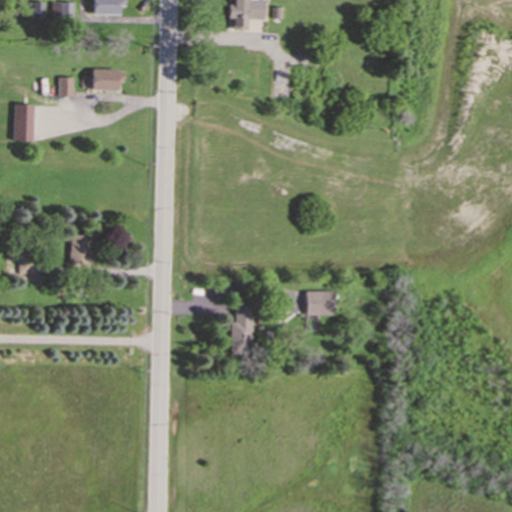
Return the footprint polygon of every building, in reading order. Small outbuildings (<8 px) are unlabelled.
[(41,0),(30,0),(30,18),(41,18),(41,0)] [(117,14),(117,5),(122,5),(122,0),(90,0),(90,13),(117,14)] [(244,18),(261,19),(261,0),(230,0),(230,3),(225,3),(225,18),(229,18),(229,28),(244,28),(244,18)] [(71,1),(48,1),(48,19),(71,18),(71,1)] [(115,80),(121,81),(121,69),(89,68),(88,88),(115,89),(115,80)] [(56,96),(70,95),(70,76),(56,76),(56,96)] [(30,104),(11,103),(10,140),(30,140),(30,104)] [(88,267),(89,234),(67,234),(66,267),(88,267)] [(15,273),(31,273),(31,251),(15,251),(15,273)] [(303,314),(330,314),(331,290),(303,290),(303,314)] [(227,321),(227,353),(249,353),(250,303),(232,303),(232,321),(227,321)]
